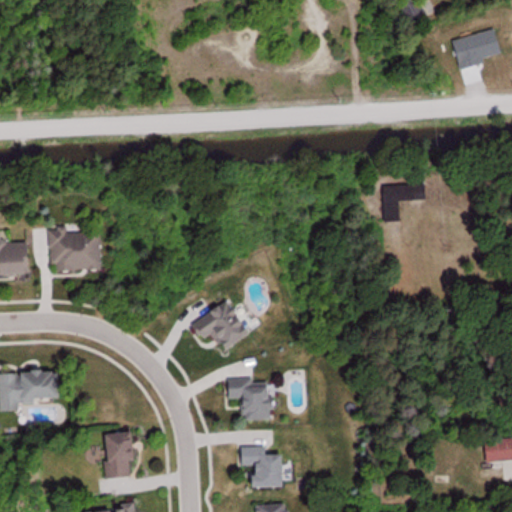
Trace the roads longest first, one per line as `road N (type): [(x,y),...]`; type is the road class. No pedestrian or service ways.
road 1 (residential): [(0,129),(511,104)]
road 2 (residential): [(0,323),(72,323),(106,333),(156,372),(181,425),(190,511)]
